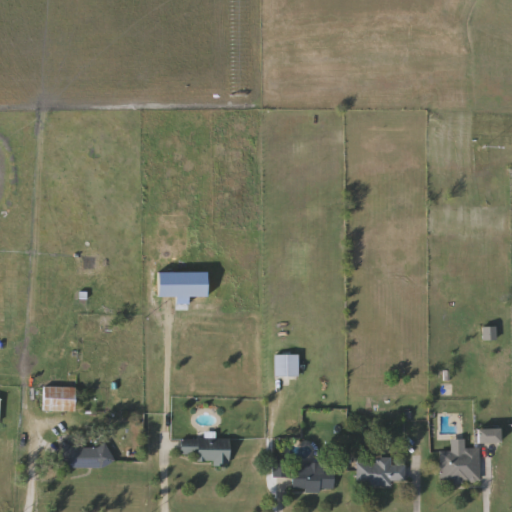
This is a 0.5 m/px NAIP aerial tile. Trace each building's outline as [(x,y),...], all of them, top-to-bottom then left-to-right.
[(274,377),(274,355),(298,355),(298,377),(274,377)] [(43,412),(43,387),(75,387),(75,412),(43,412)] [(476,429),(499,429),(499,443),(476,443),(476,429)] [(196,463),(196,454),(181,454),(180,439),(228,438),(228,462),(196,463)] [(68,466),(68,447),(109,447),(109,466),(68,466)] [(440,450),(479,450),(479,483),(440,483),(440,450)] [(391,487),(356,486),(357,463),(375,464),(375,458),(391,458),(391,464),(405,465),(405,482),(391,481),(391,487)] [(273,476),(273,462),(286,462),(286,471),(284,471),(284,476),(273,476)] [(333,491),(292,491),(292,464),(333,464),(333,491)]
